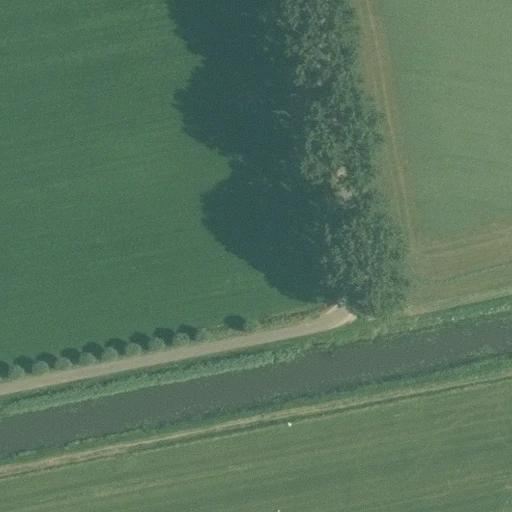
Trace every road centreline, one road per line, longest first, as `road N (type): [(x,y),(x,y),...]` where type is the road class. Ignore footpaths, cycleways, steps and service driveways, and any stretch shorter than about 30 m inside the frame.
road 1 (unclassified): [(0,388),(323,323),(347,306),(359,260),(307,0)]
road 2 (track): [(355,291),(392,312),(511,287)]
